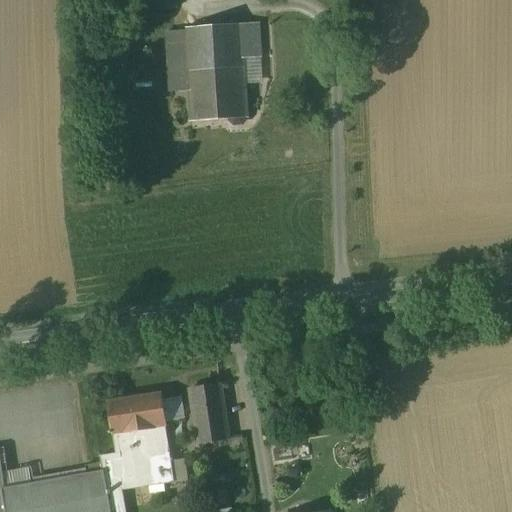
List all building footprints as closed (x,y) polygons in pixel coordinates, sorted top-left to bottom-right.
[(148,0),(150,12),(176,10),(175,0),(148,0)] [(259,24),(187,29),(190,87),(226,84),(225,64),(242,63),(241,60),(255,59),(261,58),(259,24)] [(187,29),(172,30),(175,61),(169,62),(171,93),(191,92),(190,87),(187,29)] [(255,59),(241,60),(242,63),(242,71),(256,70),(255,59)] [(226,84),(190,87),(191,92),(192,122),(244,119),(242,71),(242,63),(225,64),(226,84)] [(220,385),(190,390),(198,445),(229,440),(220,385)] [(161,394),(109,402),(113,435),(114,435),(166,427),(161,394)] [(166,427),(113,435),(114,435),(113,435),(116,455),(101,457),(111,511),(126,511),(122,491),(173,483),(166,437),(167,437),(165,429),(166,428),(166,427)] [(0,459),(0,511),(111,511),(101,462),(85,465),(87,475),(5,489),(0,459)]
